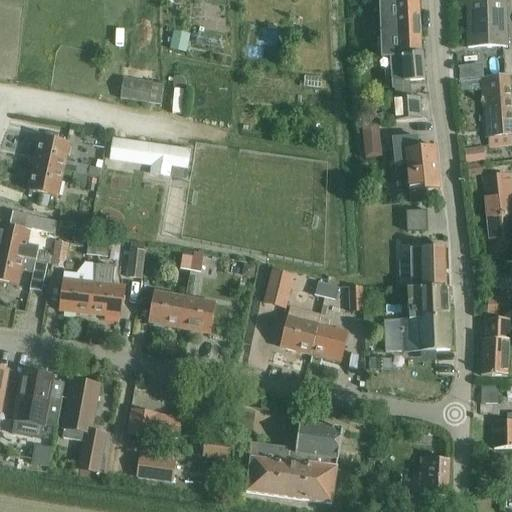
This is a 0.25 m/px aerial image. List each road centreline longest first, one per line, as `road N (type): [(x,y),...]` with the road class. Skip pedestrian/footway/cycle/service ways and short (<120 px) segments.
road 1 (residential): [(462,416),(0,339)]
road 2 (residential): [(462,416),(464,342),(433,0)]
road 3 (residential): [(0,118),(5,103),(185,133)]
